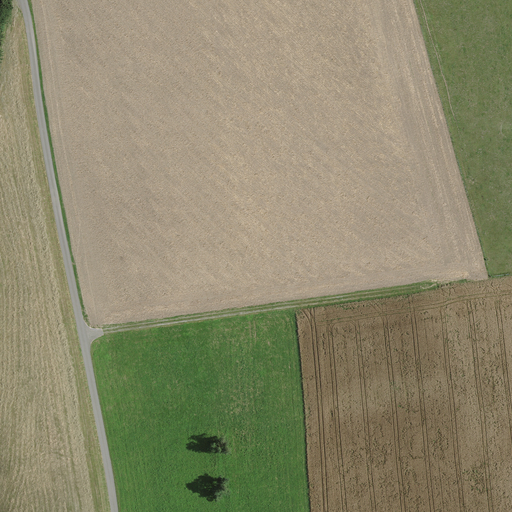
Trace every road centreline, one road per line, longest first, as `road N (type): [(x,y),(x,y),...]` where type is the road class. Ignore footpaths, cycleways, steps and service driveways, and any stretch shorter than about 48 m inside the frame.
road 1 (track): [(115,511),(45,184),(20,0)]
road 2 (track): [(428,284),(114,327),(80,341)]
